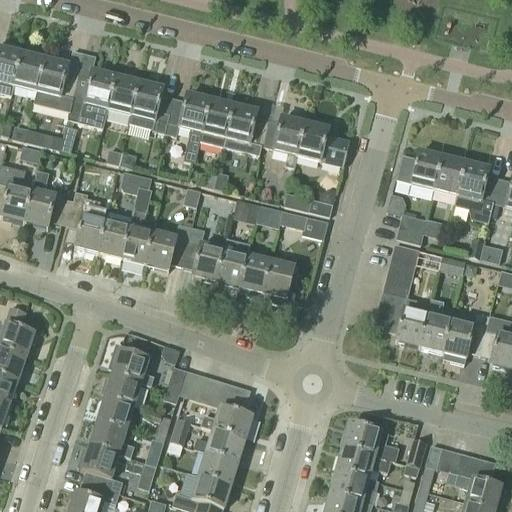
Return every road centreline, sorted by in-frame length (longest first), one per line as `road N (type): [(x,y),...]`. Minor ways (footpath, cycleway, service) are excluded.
road 1 (residential): [(399,85),(56,0)]
road 2 (residential): [(311,387),(399,85)]
road 3 (residential): [(311,387),(87,307)]
road 4 (residential): [(27,511),(87,307)]
road 5 (residential): [(511,437),(311,387)]
road 6 (residential): [(275,511),(311,387)]
